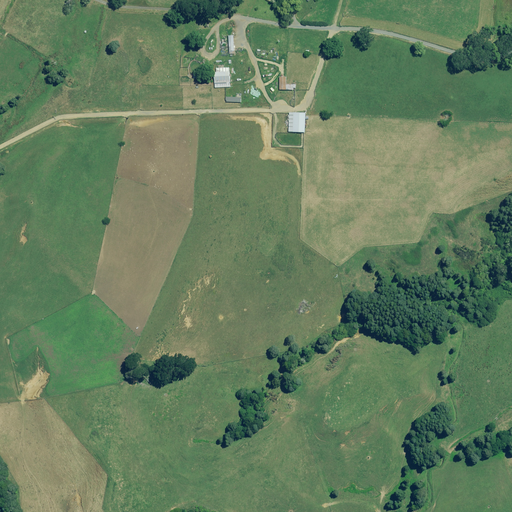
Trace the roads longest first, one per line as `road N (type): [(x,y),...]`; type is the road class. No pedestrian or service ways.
road 1 (unclassified): [(100,0),(386,32),(459,54),(511,49)]
road 2 (track): [(333,28),(311,96),(199,117),(63,114),(29,124),(0,149)]
